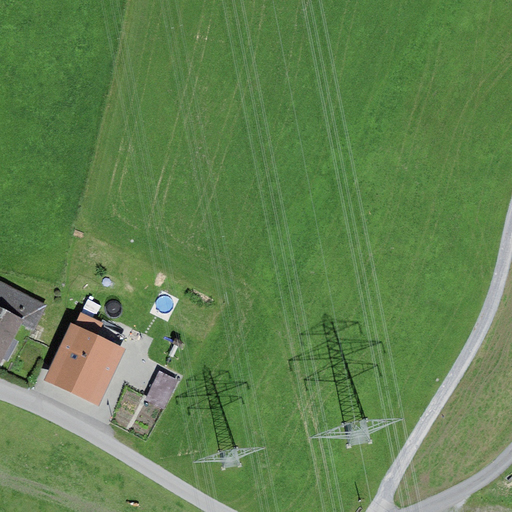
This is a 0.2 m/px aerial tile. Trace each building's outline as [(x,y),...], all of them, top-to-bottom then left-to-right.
[(49,307),(0,282),(0,369),(22,326),(36,333),(49,307)] [(180,295),(167,287),(161,296),(174,304),(180,295)] [(77,324),(72,322),(42,383),(100,411),(129,352),(98,337),(103,326),(81,315),(77,324)] [(194,355),(152,335),(142,357),(184,377),(194,355)] [(43,350),(29,344),(23,357),(37,363),(43,350)]
